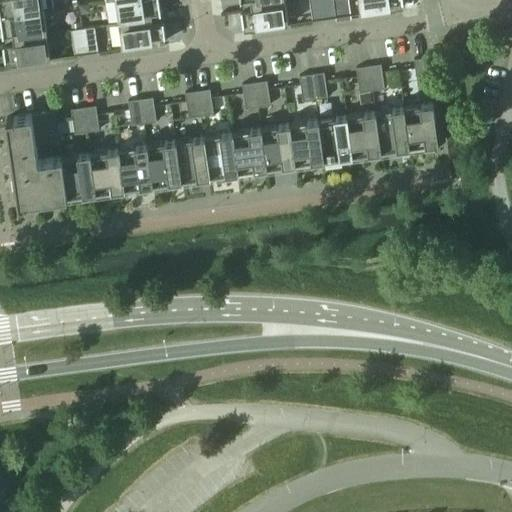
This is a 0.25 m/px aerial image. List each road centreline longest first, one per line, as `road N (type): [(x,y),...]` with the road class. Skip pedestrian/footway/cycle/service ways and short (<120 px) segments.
road 1 (tertiary): [(373,333),(316,318),(231,313),(0,332)]
road 2 (tertiary): [(0,377),(373,333)]
road 3 (unclassified): [(259,511),(373,465),(459,460),(511,475)]
road 4 (residential): [(206,53),(418,25),(454,10)]
road 5 (residential): [(0,85),(206,53)]
road 6 (tertiary): [(511,370),(373,333)]
